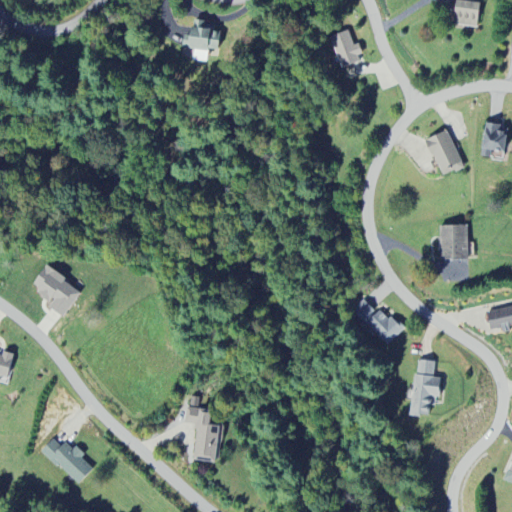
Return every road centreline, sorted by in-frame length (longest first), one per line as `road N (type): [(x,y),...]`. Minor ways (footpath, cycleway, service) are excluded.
road 1 (residential): [(451,511),(454,480),(495,427),(503,390),(479,352),(398,290),(372,241),(365,195),(385,147),(419,105),(469,87),(511,89)]
road 2 (residential): [(419,105),(365,0),(94,7),(45,34),(0,15)]
road 3 (residential): [(207,511),(0,304)]
